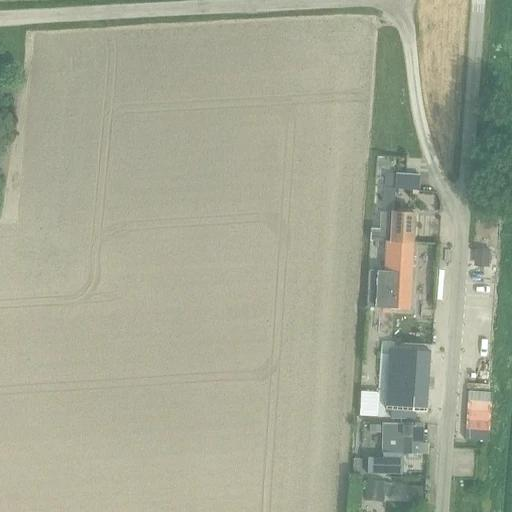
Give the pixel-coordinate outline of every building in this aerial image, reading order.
[(420,176),(400,175),(385,174),(384,189),(399,190),(419,191),(420,176)] [(370,229),(369,241),(377,241),(386,242),(385,271),(411,273),(415,214),(395,213),(380,212),(378,230),(370,229)] [(480,249),(479,266),(489,267),(490,249),(480,249)] [(506,282),(506,268),(494,268),(494,282),(506,282)] [(370,271),(367,308),(409,310),(410,295),(411,273),(385,271),(370,271)] [(432,320),(412,319),(407,319),(405,347),(430,348),(432,320)] [(426,412),(430,352),(390,350),(386,410),(392,410),(416,412),(426,412)] [(392,410),(392,418),(415,420),(416,412),(392,410)] [(423,425),(403,424),(384,424),(383,453),(386,454),(386,457),(367,457),(367,475),(396,476),(397,460),(401,460),(402,454),(422,455),(423,425)]
